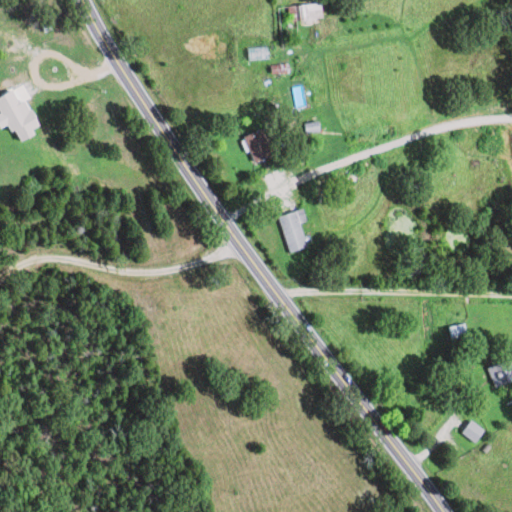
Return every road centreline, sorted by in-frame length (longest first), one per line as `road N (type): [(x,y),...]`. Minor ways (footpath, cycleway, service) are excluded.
road 1 (secondary): [(440,511),(372,407),(277,296),(82,0)]
road 2 (residential): [(277,296),(511,297)]
